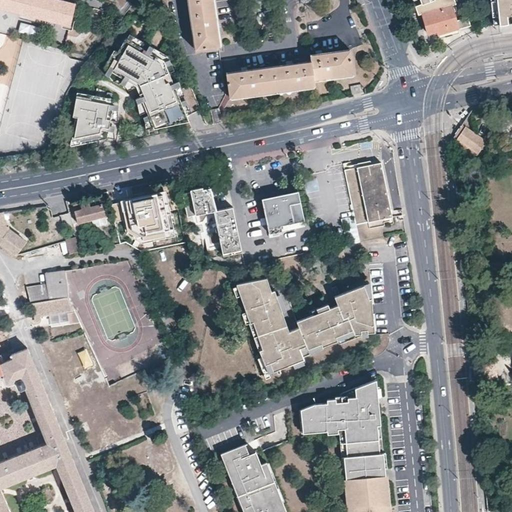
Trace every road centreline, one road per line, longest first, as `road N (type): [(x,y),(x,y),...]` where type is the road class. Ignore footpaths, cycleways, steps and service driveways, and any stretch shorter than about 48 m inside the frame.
road 1 (primary): [(405,92),(174,156)]
road 2 (primary): [(174,156),(194,160),(403,112)]
road 3 (residential): [(437,342),(403,112)]
road 4 (residential): [(403,357),(205,430)]
road 5 (primary): [(0,189),(174,156)]
road 6 (residential): [(451,511),(437,342)]
road 7 (residential): [(403,357),(417,511)]
